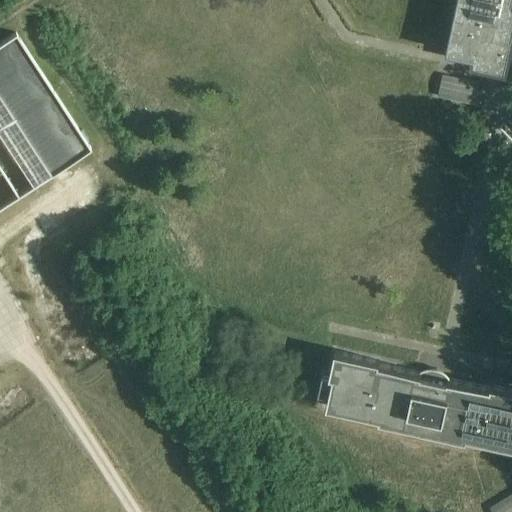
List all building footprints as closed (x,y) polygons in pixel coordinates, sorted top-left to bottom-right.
[(472,63),(505,70),(506,70),(508,58),(510,58),(511,48),(505,47),(508,37),(511,37),(511,0),(457,0),(446,51),(474,58),(472,63)] [(0,205),(48,175),(62,166),(90,147),(15,32),(0,41),(0,205)] [(443,75),(438,97),(475,105),(480,83),(443,75)] [(422,373),(404,369),(379,363),(380,361),(335,351),(330,376),(333,377),(326,406),(370,416),(372,411),(381,413),(379,420),(466,440),(468,432),(476,434),(475,439),(511,447),(511,390),(491,385),(490,388),(448,378),(447,381),(435,379),(435,377),(434,377),(433,378),(421,375),(422,373)] [(511,511),(511,494),(490,508),(492,511),(511,511)]
